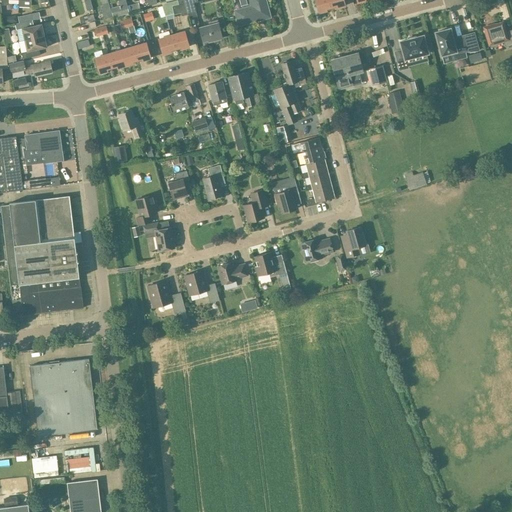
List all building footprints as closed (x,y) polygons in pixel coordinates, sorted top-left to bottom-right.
[(84,0),(88,12),(93,11),(90,0),(84,0)] [(113,16),(111,10),(108,0),(101,0),(104,8),(101,9),(104,19),(113,16)] [(182,16),(188,15),(184,0),(180,0),(178,1),(178,0),(162,4),(164,13),(173,11),(174,15),(181,13),(182,16)] [(184,0),(188,15),(189,15),(190,19),(198,16),(195,4),(199,3),(198,0),(184,0)] [(239,0),(242,9),(235,11),(239,25),(256,21),(256,19),(264,17),(264,19),(270,17),(265,0),(239,0)] [(326,8),(332,7),(329,0),(315,0),(319,13),(327,11),(326,8)] [(128,5),(111,10),(113,16),(113,18),(130,14),(129,12),(128,7),(128,5)] [(152,12),(144,15),(146,22),(155,20),(152,12)] [(19,23),(32,20),(31,14),(18,17),(19,23)] [(79,18),(81,24),(95,20),(94,14),(79,18)] [(126,20),(128,29),(143,25),(140,14),(131,16),(131,18),(126,20)] [(25,40),(44,36),(42,24),(34,26),(32,20),(19,23),(15,24),(16,30),(22,29),(25,40)] [(123,30),(128,29),(126,20),(120,21),(123,30)] [(218,23),(217,20),(209,22),(210,25),(200,28),(203,41),(209,40),(209,42),(222,38),(218,23)] [(511,29),(506,31),(504,23),(494,26),(493,25),(484,27),(489,45),(503,41),(505,47),(511,45),(511,29)] [(100,28),(102,36),(109,34),(106,26),(100,28)] [(96,38),(102,36),(100,28),(94,30),(96,38)] [(450,28),(435,32),(442,55),(456,52),(456,54),(470,50),(467,38),(458,40),(458,42),(454,43),(450,28)] [(172,35),(176,48),(181,47),(182,49),(189,47),(185,31),(172,35)] [(170,50),(176,48),(172,35),(159,39),(164,54),(171,52),(170,50)] [(423,35),(415,38),(415,37),(408,39),(409,39),(400,42),(403,50),(395,52),(399,70),(408,68),(406,59),(428,53),(423,35)] [(44,36),(25,40),(27,51),(21,53),(23,59),(40,55),(39,49),(47,47),(44,36)] [(133,46),(137,60),(142,58),(143,61),(151,58),(146,42),(133,46)] [(132,61),(137,60),(133,46),(121,50),(125,66),(133,64),(132,61)] [(125,66),(121,50),(108,54),(112,67),(117,65),(118,68),(125,66)] [(357,53),(332,60),(338,84),(351,80),(349,75),(358,73),(362,72),(357,53)] [(471,63),(482,59),(480,53),(469,56),(471,63)] [(107,68),(112,67),(108,54),(95,58),(100,74),(108,71),(107,68)] [(290,83),(292,88),(306,84),(304,77),(298,79),(292,60),(288,62),(286,61),(284,61),(283,63),(281,64),(288,84),(290,83)] [(27,75),(35,73),(36,76),(52,72),(50,61),(25,67),(24,62),(10,65),(12,74),(26,71),(27,75)] [(382,66),(367,70),(372,86),(386,83),(382,66)] [(244,103),(242,98),(246,97),(249,106),(256,104),(248,72),(228,77),(234,100),(235,99),(236,105),(244,103)] [(222,81),(208,85),(214,106),(228,102),(222,81)] [(184,92),(169,97),(171,103),(169,103),(172,113),(174,112),(193,106),(192,102),(200,99),(194,83),(186,86),(188,93),(185,94),(184,92)] [(290,83),(288,84),(274,90),(288,125),(298,121),(295,113),(301,111),(297,101),(292,88),(290,83)] [(387,94),(392,115),(404,112),(399,91),(387,94)] [(135,118),(132,109),(118,114),(124,131),(132,128),(136,138),(143,136),(137,117),(135,118)] [(193,123),(196,132),(209,127),(206,119),(193,123)] [(242,139),(238,124),(232,126),(235,140),(242,139)] [(289,141),(303,134),(299,128),(285,135),(289,141)] [(73,160),(72,129),(63,130),(65,160),(73,160)] [(63,160),(59,131),(25,135),(27,150),(41,148),(42,159),(47,159),(47,163),(63,160)] [(17,140),(16,136),(0,138),(0,192),(7,192),(23,190),(22,182),(20,162),(26,162),(23,139),(17,140)] [(303,150),(321,145),(319,138),(291,145),(293,153),(303,151),(303,150)] [(303,151),(306,164),(324,159),(324,158),(326,157),(324,152),(323,152),(321,145),(303,150),(303,151)] [(125,146),(114,148),(117,164),(128,162),(125,146)] [(187,166),(194,164),(192,155),(185,157),(187,166)] [(182,156),(174,158),(176,165),(184,163),(182,156)] [(309,176),(328,172),(324,159),(306,164),(306,165),(308,172),(302,173),(303,178),(309,177),(309,176)] [(208,168),(211,177),(203,179),(209,199),(222,195),(219,183),(225,182),(220,165),(208,168)] [(174,199),(188,195),(185,188),(191,186),(186,170),(174,174),(176,180),(169,182),(174,199)] [(313,189),(331,184),(328,172),(309,176),(309,177),(311,184),(305,186),(307,191),(313,189)] [(413,177),(412,173),(405,175),(410,189),(426,184),(423,174),(413,177)] [(47,187),(46,179),(22,182),(23,190),(47,187)] [(296,209),(295,205),(301,203),(295,181),(280,185),(282,192),(275,194),(279,206),(281,206),(283,213),(296,209)] [(313,189),(315,198),(307,200),(309,206),(317,204),(317,202),(334,198),(331,184),(313,189)] [(249,222),(264,218),(261,207),(268,205),(264,190),(253,193),(255,202),(244,206),(249,222)] [(139,225),(151,222),(149,215),(156,213),(154,205),(156,204),(154,195),(136,200),(141,216),(136,218),(139,225)] [(83,308),(79,277),(75,238),(69,196),(35,200),(10,203),(10,205),(1,206),(10,279),(3,280),(3,285),(10,285),(14,312),(22,311),(23,316),(83,308)] [(159,230),(158,223),(144,225),(145,233),(155,232),(159,251),(174,248),(173,240),(171,228),(159,230)] [(132,228),(134,236),(140,234),(138,226),(132,228)] [(347,257),(360,254),(358,247),(366,245),(361,227),(347,231),(348,235),(341,236),(347,257)] [(333,251),(330,240),(329,239),(318,242),(317,239),(301,243),(307,262),(322,257),(321,255),(333,251)] [(271,257),(270,252),(255,256),(258,266),(256,266),(258,276),(269,273),(270,277),(279,275),(283,290),(291,288),(287,275),(282,255),(271,257)] [(348,269),(344,255),(336,258),(339,272),(348,269)] [(233,267),(232,263),(218,267),(223,284),(237,280),(236,278),(248,275),(245,264),(233,267)] [(190,295),(207,290),(210,303),(219,301),(214,283),(207,285),(203,270),(185,276),(190,295)] [(154,307),(172,302),(175,314),(185,311),(180,293),(170,295),(166,281),(148,286),(154,307)] [(90,359),(30,366),(39,445),(100,438),(90,359)] [(6,393),(3,367),(0,367),(0,417),(9,416),(8,409),(17,408),(18,415),(22,415),(19,391),(6,393)] [(57,463),(35,464),(36,476),(57,476),(57,463)] [(101,511),(97,479),(67,483),(70,511),(101,511)]
